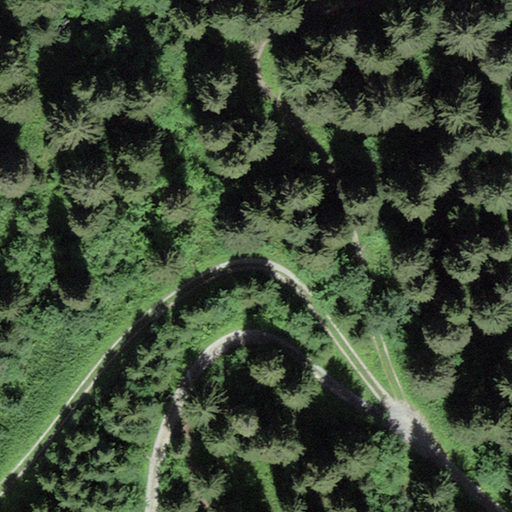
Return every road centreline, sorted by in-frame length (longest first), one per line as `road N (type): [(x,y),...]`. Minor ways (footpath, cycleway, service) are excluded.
road 1 (track): [(0,477),(181,285),(235,265),(272,269),(314,296),(415,431)]
road 2 (track): [(154,511),(179,389),(209,350),(259,334)]
road 3 (track): [(259,334),(319,368),(400,435),(415,431)]
